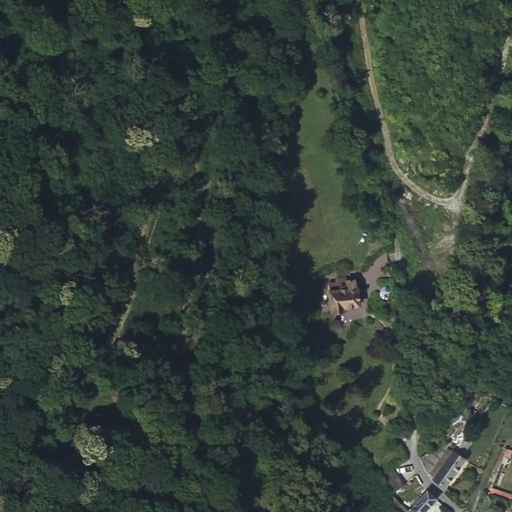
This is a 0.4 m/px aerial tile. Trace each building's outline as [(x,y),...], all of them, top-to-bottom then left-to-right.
[(340,277),(330,278),(333,304),(336,303),(336,308),(348,307),(348,303),(361,302),(360,286),(363,285),(362,275),(350,277),(349,272),(339,273),(340,277)] [(479,389),(470,384),(464,393),(471,398),(479,389)] [(440,487),(460,458),(455,454),(440,444),(448,433),(439,426),(418,456),(421,463),(422,465),(432,473),(430,477),(440,487)] [(403,483),(394,470),(384,477),(394,490),(403,483)] [(408,506),(395,493),(392,495),(390,504),(395,511),(424,511),(438,499),(427,488),(408,506)]
